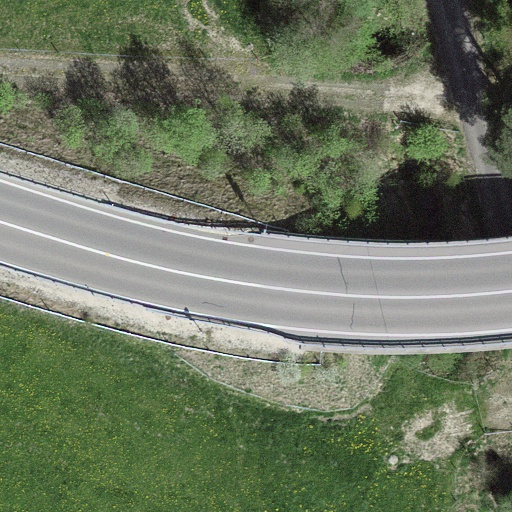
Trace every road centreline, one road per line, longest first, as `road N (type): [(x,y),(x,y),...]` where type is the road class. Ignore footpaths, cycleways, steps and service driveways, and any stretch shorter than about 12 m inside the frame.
road 1 (trunk): [(511,290),(378,297),(234,282),(0,221)]
road 2 (track): [(0,77),(481,104)]
